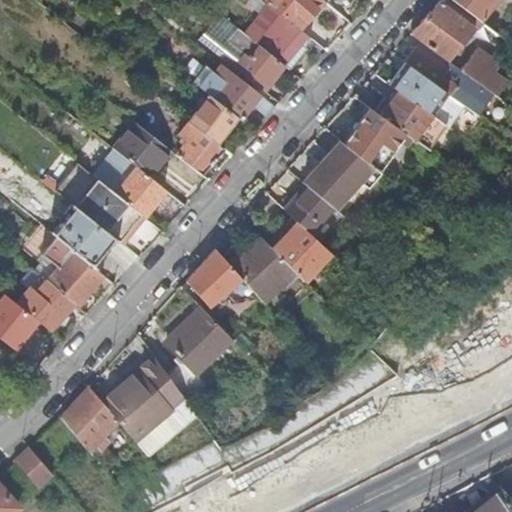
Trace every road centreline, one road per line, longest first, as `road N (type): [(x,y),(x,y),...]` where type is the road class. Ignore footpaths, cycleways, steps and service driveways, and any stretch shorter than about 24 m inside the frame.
road 1 (residential): [(403,0),(0,436)]
road 2 (secondary): [(511,422),(336,511)]
